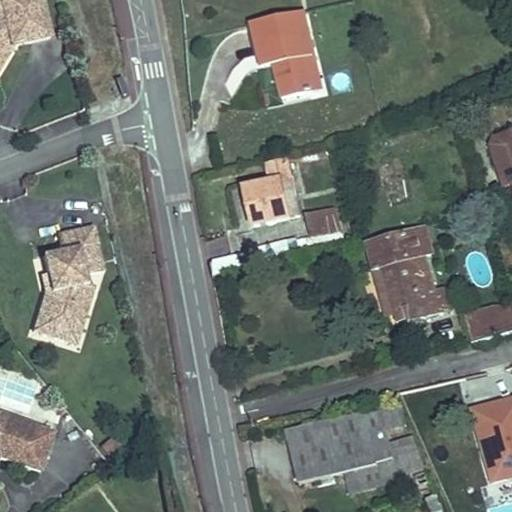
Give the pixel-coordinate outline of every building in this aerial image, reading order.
[(0,68),(13,48),(51,38),(41,0),(0,0),(4,14),(0,15),(0,68)] [(303,14),(253,25),(261,59),(276,55),(278,65),(275,66),(275,67),(283,101),(314,94),(306,60),(314,58),(303,14)] [(261,59),(264,69),(275,67),(275,66),(278,65),(276,55),(261,59)] [(306,60),(314,94),(322,92),(314,58),(306,60)] [(122,101),(130,98),(123,79),(115,82),(122,101)] [(97,103),(88,106),(90,111),(99,107),(97,103)] [(492,150),(493,154),(511,146),(511,135),(510,135),(497,140),(494,143),(492,146),(492,150)] [(511,146),(493,154),(507,191),(511,189),(511,146)] [(254,228),(300,217),(287,162),(267,167),(272,185),(250,191),(253,202),(248,203),(254,228)] [(307,216),(313,239),(340,233),(335,210),(307,216)] [(95,227),(58,235),(66,272),(48,276),(52,295),(40,336),(67,344),(77,310),(91,302),(95,288),(90,286),(87,276),(105,272),(95,227)] [(398,315),(400,324),(408,321),(409,324),(451,312),(445,293),(436,296),(425,258),(432,256),(425,230),(369,246),(375,270),(376,272),(385,269),(398,315)] [(210,259),(231,254),(227,240),(206,245),(210,259)] [(211,274),(240,269),(238,256),(209,260),(211,274)] [(374,270),(387,318),(398,315),(385,269),(376,272),(375,270),(374,270)] [(45,295),(33,334),(40,336),(52,295),(48,276),(41,278),(45,295)] [(77,347),(91,302),(77,310),(67,344),(77,347)] [(511,304),(465,318),(472,344),(511,333),(511,304)] [(511,396),(469,405),(485,483),(511,477),(511,396)] [(383,410),(387,431),(406,427),(401,405),(383,410)] [(418,414),(421,424),(435,420),(431,409),(418,414)] [(288,434),(300,486),(393,463),(394,462),(394,460),(390,444),(387,431),(383,410),(288,434)] [(53,436),(0,417),(0,459),(40,474),(53,436)] [(63,425),(71,435),(79,429),(71,419),(63,425)] [(390,444),(394,460),(419,453),(414,437),(390,444)] [(424,471),(419,453),(394,460),(394,462),(393,463),(397,478),(424,471)] [(419,488),(430,484),(426,473),(415,477),(419,488)] [(500,502),(511,498),(511,478),(495,484),(500,502)]
